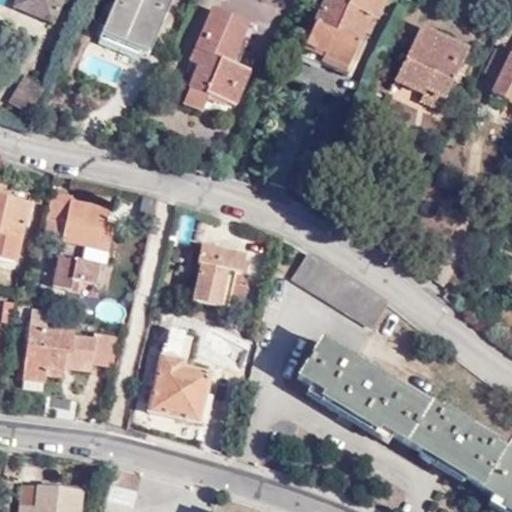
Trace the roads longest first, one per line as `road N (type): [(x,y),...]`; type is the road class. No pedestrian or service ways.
road 1 (residential): [(511,377),(298,226),(0,143)]
road 2 (residential): [(0,430),(106,444),(328,511)]
road 3 (track): [(165,184),(106,444)]
